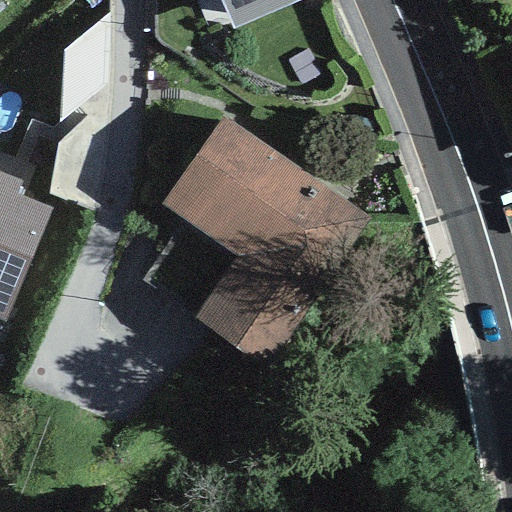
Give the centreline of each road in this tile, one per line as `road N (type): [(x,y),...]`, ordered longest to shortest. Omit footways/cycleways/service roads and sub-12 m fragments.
road 1 (residential): [(133,0),(120,167),(75,306),(80,332),(107,371)]
road 2 (tertiary): [(511,351),(467,186),(393,0)]
